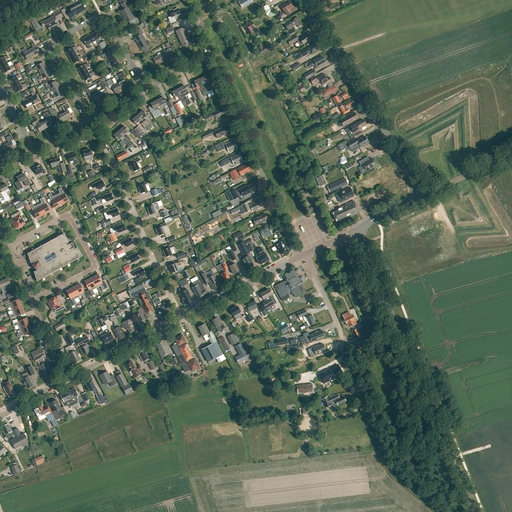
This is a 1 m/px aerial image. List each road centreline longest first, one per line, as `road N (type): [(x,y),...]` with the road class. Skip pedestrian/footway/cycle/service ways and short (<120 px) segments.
road 1 (tertiary): [(473,511),(356,229)]
road 2 (tertiary): [(424,194),(304,0)]
road 3 (residential): [(89,119),(49,45),(99,16),(144,88)]
road 4 (residential): [(296,258),(212,56)]
road 5 (residential): [(182,317),(89,119)]
road 6 (residential): [(34,299),(96,266),(67,214),(10,244)]
road 7 (residential): [(358,396),(306,253)]
road 8 (tertiary): [(67,379),(182,317)]
road 9 (tertiary): [(182,317),(296,258)]
